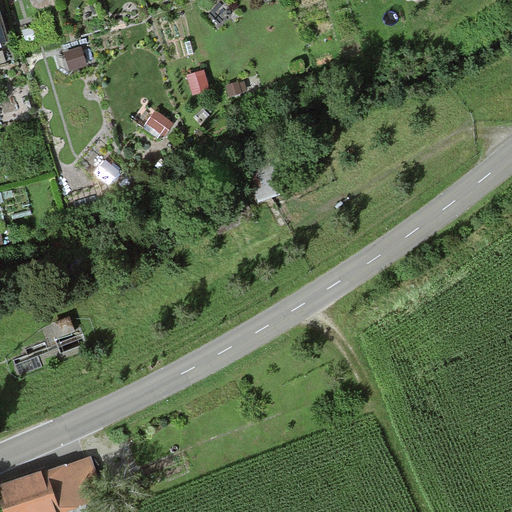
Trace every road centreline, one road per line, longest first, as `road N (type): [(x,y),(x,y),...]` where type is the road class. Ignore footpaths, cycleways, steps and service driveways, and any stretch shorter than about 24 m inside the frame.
road 1 (tertiary): [(0,458),(171,380),(304,304),(511,155)]
road 2 (track): [(304,304),(341,343),(416,511)]
